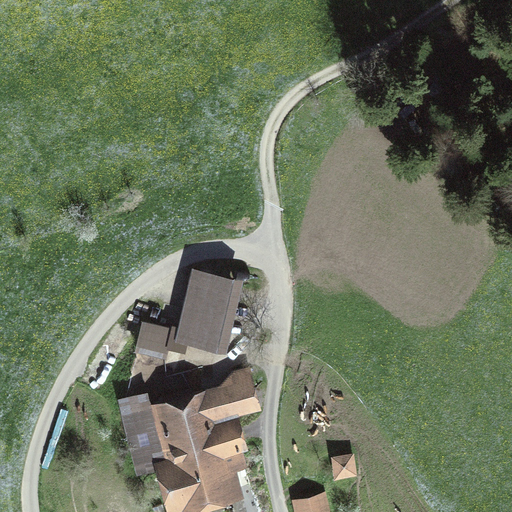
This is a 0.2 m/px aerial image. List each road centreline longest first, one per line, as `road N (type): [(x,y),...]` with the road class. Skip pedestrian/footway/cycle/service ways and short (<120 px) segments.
road 1 (track): [(449,0),(320,76),(274,125),(267,164),(283,321),(269,438),(281,511)]
road 2 (unclassified): [(276,256),(192,254),(110,313),(39,435),(32,511)]
